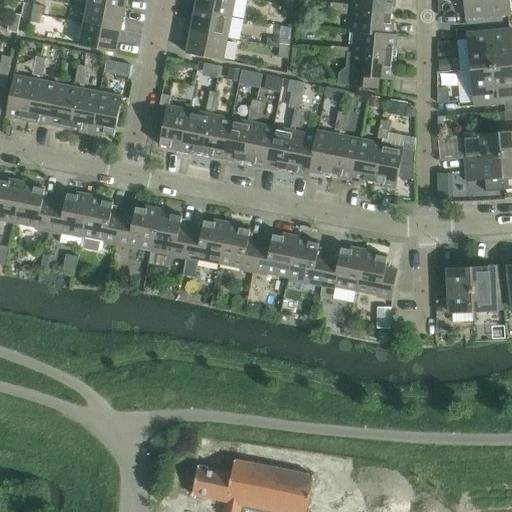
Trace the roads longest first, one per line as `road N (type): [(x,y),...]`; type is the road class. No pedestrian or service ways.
road 1 (unclassified): [(130,435),(157,419),(229,419),(511,439)]
road 2 (residential): [(121,177),(426,228)]
road 3 (residential): [(426,228),(428,0)]
road 4 (residential): [(121,177),(161,0)]
road 5 (residential): [(0,151),(121,177)]
